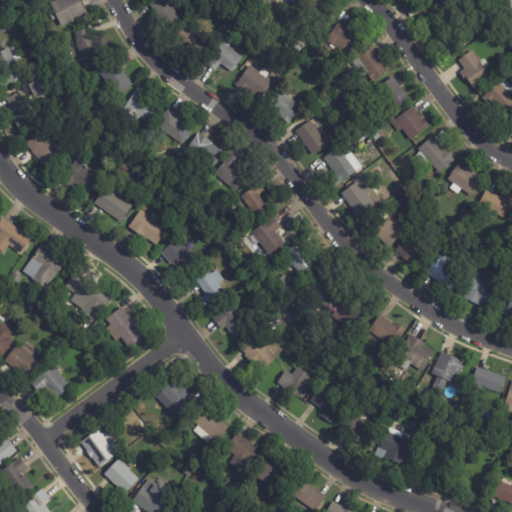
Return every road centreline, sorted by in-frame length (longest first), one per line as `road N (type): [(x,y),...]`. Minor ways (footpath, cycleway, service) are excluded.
road 1 (residential): [(440,511),(365,482),(247,403),(136,273),(24,194),(0,166)]
road 2 (residential): [(511,348),(449,326),(352,254),(286,162),(160,67),(115,0)]
road 3 (residential): [(511,162),(473,133),(369,0)]
road 4 (residential): [(185,333),(45,444)]
road 5 (residential): [(103,511),(0,396)]
